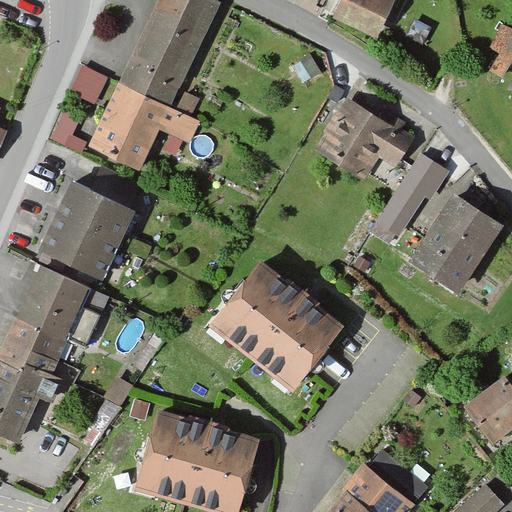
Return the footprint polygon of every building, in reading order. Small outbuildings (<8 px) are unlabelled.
[(168,104),(218,1),(215,0),(158,0),(119,81),(168,104)] [(341,0),(333,16),(375,36),(392,0),(341,0)] [(404,36),(422,46),(433,26),(415,16),(404,36)] [(511,58),(511,30),(501,25),(482,63),(504,75),(511,58)] [(105,76),(82,65),(69,90),(93,101),(105,76)] [(199,119),(168,104),(119,81),(89,144),(138,168),(158,126),(189,141),(199,119)] [(411,138),(398,130),(404,121),(385,109),(379,117),(348,98),(316,148),(363,179),(378,155),(393,165),(411,138)] [(78,118),(65,111),(52,137),(81,152),(86,142),(70,134),(78,118)] [(446,171),(420,154),(369,230),(388,242),(395,232),(397,234),(425,193),(429,196),(446,171)] [(100,276),(133,210),(128,207),(139,185),(101,166),(90,189),(73,180),(40,246),(100,276)] [(458,290),(502,224),(454,193),(410,259),(458,290)] [(210,323),(292,388),(342,325),(316,304),(318,301),(289,278),(287,281),(260,260),(210,323)] [(76,305),(85,287),(40,266),(0,353),(0,360),(22,370),(32,350),(55,360),(67,334),(86,342),(98,315),(76,305)] [(22,370),(0,360),(0,432),(18,440),(27,421),(39,394),(51,400),(61,378),(49,373),(55,360),(32,350),(22,370)] [(494,441),(511,427),(511,385),(504,374),(466,403),(494,441)] [(134,487),(221,511),(236,511),(258,437),(226,428),(227,425),(190,414),(189,417),(157,408),(134,487)] [(341,487),(345,491),(326,511),(404,511),(427,487),(383,449),(368,466),(363,462),(341,487)] [(493,511),(503,502),(486,483),(455,511),(493,511)]
